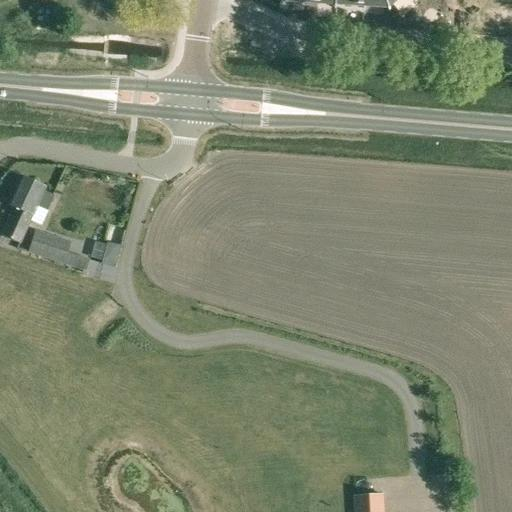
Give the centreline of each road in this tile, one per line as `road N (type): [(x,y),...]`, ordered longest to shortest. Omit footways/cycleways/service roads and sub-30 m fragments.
road 1 (residential): [(511,56),(298,40),(200,1)]
road 2 (unclassified): [(0,159),(28,148),(165,168),(184,149),(188,117)]
road 3 (secondary): [(511,129),(331,115)]
road 4 (secondary): [(191,90),(25,87)]
road 5 (secondary): [(25,87),(188,117)]
road 6 (secondary): [(188,117),(268,122),(331,115)]
road 7 (secondary): [(331,115),(191,90)]
